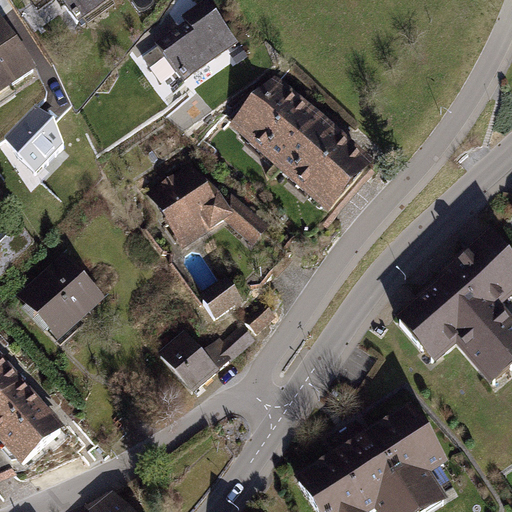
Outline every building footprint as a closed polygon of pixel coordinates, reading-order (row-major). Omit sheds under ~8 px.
[(60,0),(77,24),(111,0),(60,0)] [(190,28),(159,50),(180,79),(181,79),(184,83),(236,46),(207,5),(185,21),(190,28)] [(0,93),(34,72),(0,20),(0,93)] [(258,111),(240,133),(252,144),(256,140),(269,152),(266,156),(292,179),(296,176),(313,191),(310,195),(325,208),(363,165),(283,94),(270,108),(267,105),(258,111)] [(36,109),(5,140),(19,161),(36,178),(64,148),(54,124),(36,109)] [(196,170),(154,198),(181,240),(207,223),(211,229),(228,219),(253,241),(263,229),(231,201),(221,207),(216,197),(195,179),(200,173),(196,170)] [(511,265),(488,236),(390,318),(432,368),(456,348),(487,385),(511,364),(511,329),(496,310),(511,295),(511,265)] [(65,262),(26,297),(61,336),(100,301),(65,262)] [(225,289),(204,304),(215,321),(237,306),(225,289)] [(261,306),(244,321),(257,335),(274,320),(261,306)] [(219,341),(202,356),(186,337),(161,358),(193,395),(253,343),(241,330),(223,345),(219,341)] [(0,355),(0,442),(30,474),(69,432),(0,355)] [(301,478),(327,511),(408,511),(473,464),(417,390),(301,478)] [(127,511),(117,499),(100,511),(127,511)]
